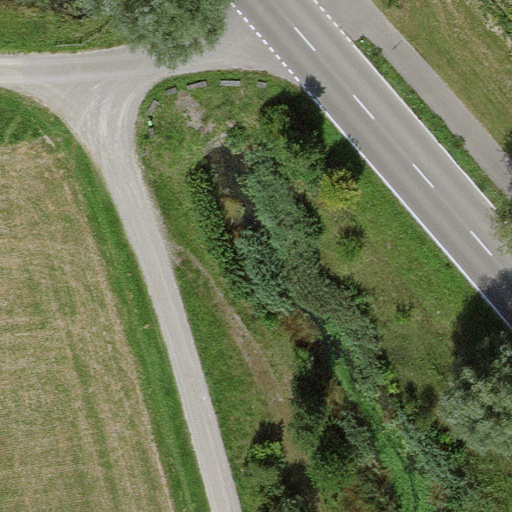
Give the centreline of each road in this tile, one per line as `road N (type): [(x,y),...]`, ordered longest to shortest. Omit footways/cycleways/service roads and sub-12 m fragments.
road 1 (track): [(98,85),(224,511)]
road 2 (primary): [(273,0),(511,281)]
road 3 (track): [(333,0),(255,43),(167,58),(98,85),(0,69)]
